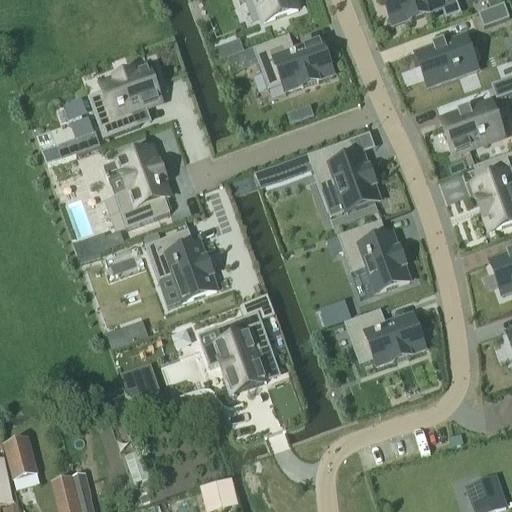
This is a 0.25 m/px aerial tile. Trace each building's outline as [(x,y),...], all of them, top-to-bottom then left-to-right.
[(237,0),(239,5),(253,0),(254,0),(264,25),(297,12),(292,0),(237,0)] [(381,0),(392,28),(409,22),(410,23),(426,17),(426,16),(441,10),(441,8),(456,2),(454,0),(381,0)] [(504,6),(478,16),(483,30),(509,21),(504,6)] [(289,38),(252,52),(267,94),(283,88),(285,95),(300,89),(301,90),(318,84),(317,83),(333,77),(321,44),(294,53),(289,38)] [(465,39),(415,57),(427,91),(477,73),(465,39)] [(103,95),(87,100),(102,142),(139,129),(134,115),(160,105),(148,71),(133,77),(132,75),(115,81),(116,83),(100,88),(103,95)] [(511,79),(491,87),(496,102),(511,96),(511,79)] [(490,106),(440,124),(452,158),(503,140),(490,106)] [(301,125),(312,121),(308,110),(297,114),(301,125)] [(94,137),(56,150),(61,164),(99,150),(94,137)] [(351,143),(307,159),(321,197),(336,191),(345,216),(379,204),(373,189),(375,188),(369,171),(367,172),(362,156),(356,158),(351,143)] [(128,196),(114,201),(126,232),(170,216),(165,202),(169,200),(163,184),(165,183),(158,166),(157,167),(152,151),(118,164),(123,179),(122,180),(128,196)] [(511,155),(473,170),(478,185),(473,187),(478,203),(477,203),(483,220),(484,219),(490,234),(511,226),(511,155)] [(289,165),(254,178),(260,193),(295,180),(289,165)] [(381,224),(337,240),(350,277),(366,272),(375,297),(409,284),(403,269),(405,269),(398,252),(397,252),(392,237),(386,239),(381,224)] [(188,233),(144,249),(158,286),(167,312),(182,306),(216,294),(211,279),(212,278),(206,261),(205,262),(199,246),(194,248),(188,233)] [(120,234),(105,240),(110,253),(125,247),(120,234)] [(511,256),(489,264),(501,298),(511,294),(511,256)] [(320,314),(326,331),(351,322),(345,305),(320,314)] [(380,313),(344,326),(359,369),(374,363),(377,369),(392,364),(392,365),(409,359),(409,358),(424,352),(412,318),(385,328),(380,313)] [(221,347),(215,349),(220,365),(219,365),(220,368),(225,382),(226,382),(229,389),(231,393),(232,397),(266,385),(265,382),(264,379),(256,358),(271,353),(258,317),(216,332),(221,347)] [(131,375),(121,378),(124,387),(127,396),(144,412),(147,411),(163,405),(150,368),(131,375)] [(2,448),(12,485),(38,477),(28,441),(2,448)] [(125,460),(133,487),(149,481),(141,454),(125,460)] [(0,509),(13,506),(3,461),(0,462),(0,509)] [(72,481),(80,511),(93,511),(85,477),(72,481)] [(495,480),(479,485),(485,500),(472,505),(474,511),(499,511),(505,510),(495,480)] [(80,511),(72,481),(52,486),(58,511),(80,511)] [(228,484),(201,490),(206,511),(217,511),(237,507),(231,483),(228,484)] [(141,506),(150,503),(145,491),(137,494),(141,506)]
